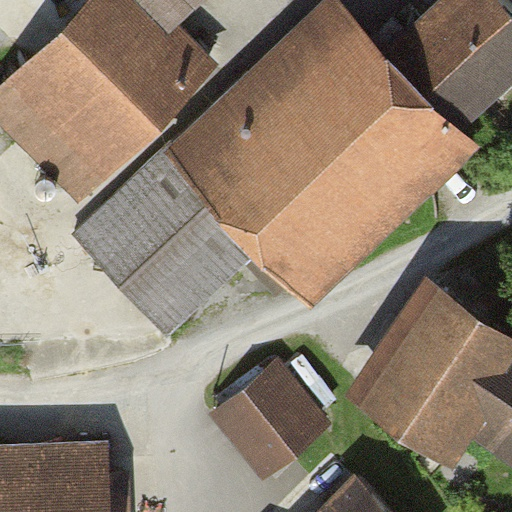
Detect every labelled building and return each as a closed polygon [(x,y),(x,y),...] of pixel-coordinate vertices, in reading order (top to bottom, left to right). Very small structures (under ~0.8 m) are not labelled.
[(190,0),(79,0),(0,83),(0,119),(67,183),(183,62),(156,36),(190,0)] [(324,0),(321,0),(71,237),(167,338),(250,259),(286,297),(511,82),(511,7),(505,0),(429,0),(374,52),(324,0)] [(511,472),(511,345),(420,283),(343,397),(439,462),(457,436),(511,473),(511,472)] [(253,474),(321,416),(269,355),(201,412),(253,474)] [(0,511),(102,511),(99,447),(0,452),(0,511)] [(390,511),(347,467),(299,511),(390,511)]
